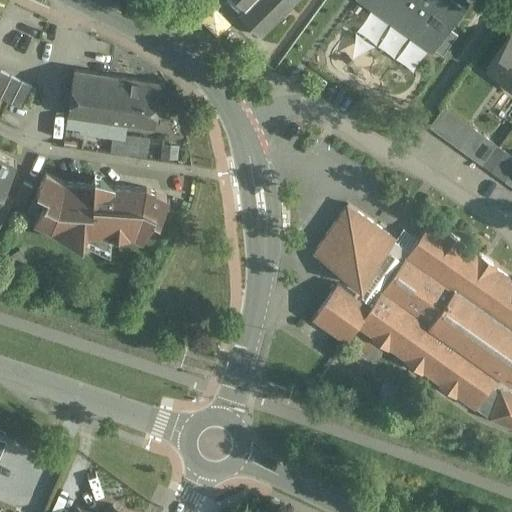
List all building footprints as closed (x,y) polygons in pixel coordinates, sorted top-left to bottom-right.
[(236,0),(244,8),(239,14),(260,36),(296,0),(236,0)] [(363,0),(431,50),(466,2),(463,0),(363,0)] [(214,4),(201,17),(218,34),(231,21),(214,4)] [(511,30),(511,31),(485,67),(504,80),(502,83),(511,90),(511,30)] [(161,81),(74,69),(67,115),(109,121),(108,127),(122,130),(123,123),(154,128),(161,81)] [(32,87),(0,71),(0,97),(21,108),(32,87)] [(443,107),(428,127),(439,134),(453,115),(443,107)] [(148,138),(122,134),(122,130),(108,127),(109,121),(67,115),(66,126),(81,129),(80,132),(118,138),(116,153),(146,157),(148,138)] [(453,115),(439,134),(448,141),(462,122),(453,115)] [(462,122),(448,141),(459,148),(472,129),(462,122)] [(484,137),(472,129),(459,148),(470,157),(484,137)] [(495,145),(484,137),(470,157),(481,165),(495,145)] [(507,154),(495,145),(481,165),(493,173),(507,154)] [(16,162),(0,153),(0,193),(16,162)] [(511,170),(511,157),(507,154),(493,173),(504,181),(511,170)] [(90,183),(65,182),(45,172),(36,189),(47,194),(34,221),(82,245),(86,235),(105,244),(110,234),(134,235),(142,240),(154,216),(159,219),(169,199),(146,187),(114,185),(94,175),(90,183)] [(22,182),(13,201),(23,206),(33,187),(22,182)] [(0,193),(0,224),(13,199),(0,193)] [(336,283),(313,317),(346,341),(357,324),(371,334),(370,336),(456,396),(457,394),(475,407),(476,406),(498,373),(511,382),(511,380),(511,278),(511,279),(496,267),(497,266),(479,253),(478,255),(462,243),(463,242),(445,229),(444,231),(430,221),(410,248),(347,204),(313,252),(360,285),(353,294),(336,283)] [(20,249),(7,258),(14,268),(26,259),(20,249)] [(511,380),(511,382),(498,373),(476,406),(490,416),(489,417),(511,425),(511,380)] [(133,398),(154,403),(156,393),(135,389),(133,398)]
